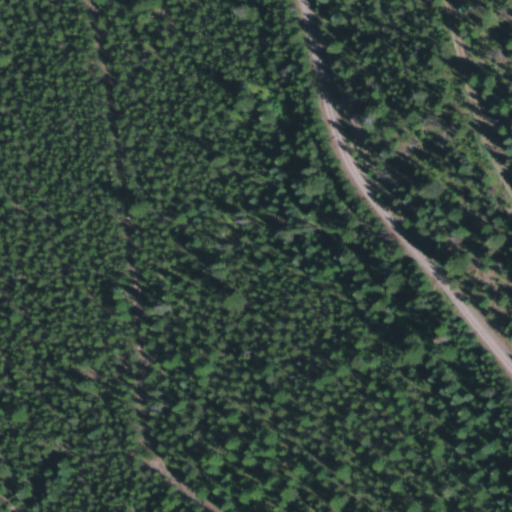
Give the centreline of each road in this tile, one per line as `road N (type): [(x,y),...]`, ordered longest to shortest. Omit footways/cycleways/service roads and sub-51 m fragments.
road 1 (track): [(75,0),(119,110),(107,302),(279,511)]
road 2 (track): [(511,489),(411,170),(293,0)]
